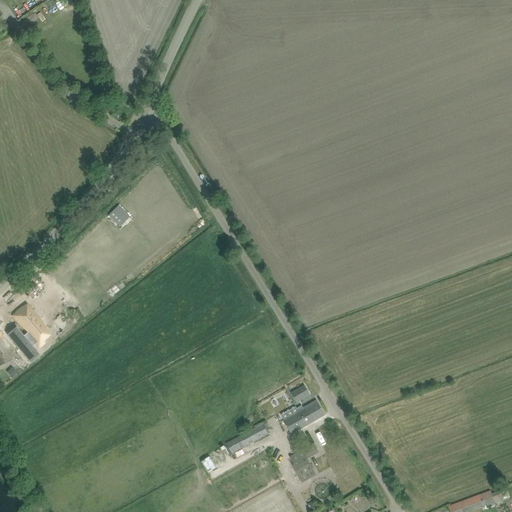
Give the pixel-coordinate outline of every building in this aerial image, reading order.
[(120,226),(129,217),(118,206),(109,216),(120,226)] [(16,327),(7,335),(30,363),(40,355),(34,349),(38,345),(40,348),(45,344),(44,342),(50,337),(40,325),(42,323),(27,305),(14,316),(23,327),(23,326),(29,332),(24,336),(16,327)] [(12,367),(7,371),(12,377),(17,372),(12,367)] [(290,394),(291,395),(295,403),(309,395),(307,389),(297,394),(295,391),(290,394)] [(284,420),(291,433),(316,419),(324,414),(317,401),(308,406),(284,420)] [(243,434),(226,443),(232,453),(249,444),(249,445),(254,442),(268,434),(265,428),(269,426),(266,420),(252,427),(252,426),(242,431),(243,434)] [(314,443),(290,456),(302,481),(315,475),(307,459),(319,453),(314,443)] [(201,462),(208,472),(216,468),(209,457),(201,462)] [(464,511),(484,504),(486,508),(495,504),(491,491),(448,507),(450,511),(464,511)]
